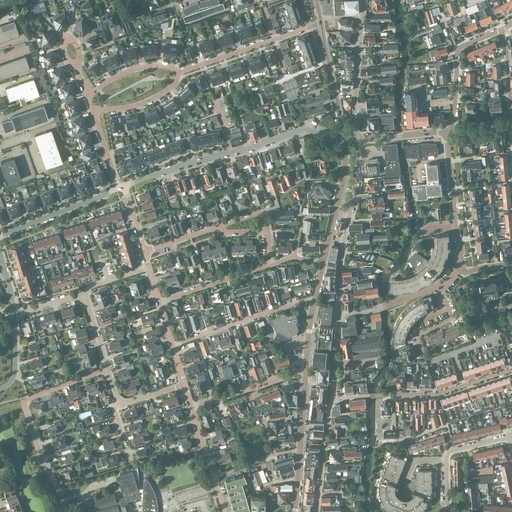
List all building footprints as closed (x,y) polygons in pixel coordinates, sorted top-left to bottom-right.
[(162,0),(160,1),(159,0),(153,0),(155,3),(149,5),(151,10),(165,5),(163,0),(162,0)] [(219,4),(217,0),(206,0),(200,1),(201,3),(198,4),(198,3),(197,2),(183,9),(186,16),(183,17),(185,23),(225,9),(223,3),(219,4)] [(249,5),(247,0),(245,0),(235,4),(237,9),(249,5)] [(286,9),(297,5),(295,0),(293,0),(286,3),(288,8),(286,9)] [(338,5),(337,0),(334,0),(334,1),(333,1),(333,15),(342,14),(342,11),(342,5),(338,5)] [(356,0),(341,1),(341,0),(337,0),(338,5),(342,5),(342,11),(342,12),(343,13),(344,14),(345,14),(359,13),(357,0),(356,0)] [(373,0),(374,3),(373,3),(373,6),(372,6),(372,8),(373,10),(384,10),(384,11),(388,11),(388,5),(386,5),(385,0),(373,0)] [(508,10),(505,3),(502,5),(499,0),(498,0),(497,1),(503,13),(508,10)] [(498,16),(503,13),(497,1),(495,2),(496,5),(491,8),(495,14),(496,13),(498,16)] [(451,16),(458,14),(454,2),(447,4),(451,16)] [(468,15),(469,15),(480,11),(482,9),(484,9),(487,7),(483,2),(465,9),(467,14),(467,13),(468,15)] [(29,7),(31,9),(37,14),(39,12),(41,11),(38,4),(29,7)] [(288,15),(299,11),(297,5),(286,9),(288,15)] [(430,27),(435,25),(434,23),(436,22),(434,14),(439,13),(438,7),(433,9),(425,11),(429,24),(430,27)] [(158,21),(169,17),(167,9),(155,14),(154,11),(149,13),(150,16),(155,14),(158,21)] [(484,9),(482,9),(488,23),(493,21),(491,15),(488,16),(484,9)] [(114,12),(113,10),(107,13),(107,14),(105,15),(109,27),(113,26),(115,32),(121,29),(119,23),(114,12)] [(289,21),(302,17),(301,16),(301,17),(299,11),(288,15),(290,20),(289,21)] [(59,17),(63,28),(67,27),(66,25),(68,25),(64,12),(58,14),(59,17)] [(470,17),(469,15),(468,15),(467,13),(467,14),(466,14),(473,30),(478,27),(477,24),(476,22),(472,23),(470,17)] [(466,14),(463,15),(464,17),(463,17),(464,20),(465,19),(468,25),(465,26),(467,32),(473,30),(466,14)] [(76,29),(75,29),(78,32),(86,24),(87,23),(80,16),(77,19),(75,23),(77,25),(74,27),(76,29)] [(59,29),(63,28),(59,17),(53,19),(57,29),(59,28),(59,29)] [(302,17),(289,21),(291,27),(304,22),(302,17)] [(452,20),(447,22),(447,24),(448,24),(452,23),(452,22),(458,20),(459,25),(455,27),(456,30),(453,32),(455,37),(455,38),(461,36),(460,35),(462,34),(460,29),(463,28),(462,24),(459,18),(459,17),(457,18),(453,19),(452,20)] [(347,21),(347,19),(345,19),(338,20),(338,28),(345,28),(345,30),(353,29),(353,24),(353,21),(347,21)] [(0,42),(20,35),(15,20),(0,25),(0,42)] [(261,20),(254,22),(259,35),(260,34),(260,35),(264,34),(264,33),(265,33),(261,20)] [(233,30),(234,30),(237,37),(239,36),(240,37),(241,38),(240,38),(241,42),(246,40),(245,39),(247,39),(243,26),(242,23),(232,26),(233,30)] [(243,26),(247,39),(249,38),(249,39),(254,37),(253,34),(252,34),(252,32),(252,31),(254,31),(252,23),(243,26)] [(86,24),(78,32),(80,35),(81,34),(83,36),(90,28),(86,24)] [(430,33),(427,34),(429,40),(432,39),(433,44),(436,43),(437,45),(441,44),(441,43),(441,42),(441,41),(440,37),(438,34),(442,33),(441,28),(432,31),(432,32),(430,33)] [(224,33),(228,45),(230,45),(230,46),(234,44),(233,41),(232,39),(232,38),(235,37),(232,30),(224,33)] [(228,45),(224,33),(223,31),(214,34),(217,43),(220,43),(221,43),(221,45),(222,49),(226,47),(226,46),(228,45)] [(340,44),(353,44),(352,31),(339,32),(340,44)] [(299,44),(310,40),(308,34),(297,38),(299,44)] [(87,47),(98,43),(96,37),(86,40),(86,42),(85,43),(87,47)] [(204,40),(208,52),(210,51),(211,52),(215,51),(214,48),(213,48),(213,46),(213,45),(216,44),(213,37),(210,38),(210,40),(205,42),(204,40)] [(207,53),(208,52),(204,40),(195,43),(198,50),(200,49),(201,50),(202,52),(201,52),(202,55),(207,54),(207,53)] [(310,40),(299,44),(298,44),(300,50),(302,49),(311,46),(309,40),(310,40)] [(149,45),(151,56),(152,56),(153,57),(157,57),(157,53),(156,53),(156,51),(156,50),(159,50),(158,41),(155,42),(155,45),(149,45)] [(32,54),(38,52),(37,49),(34,50),(32,42),(28,44),(32,54)] [(169,56),(171,43),(162,42),(161,50),(163,50),(164,51),(164,53),(163,53),(163,56),(167,57),(168,56),(169,56)] [(495,52),(494,50),(498,48),(495,42),(489,44),(492,51),(494,56),(496,55),(495,52)] [(171,43),(169,56),(171,56),(171,57),(176,58),(176,54),(176,53),(177,52),(179,52),(180,43),(177,43),(177,44),(171,43)] [(151,56),(149,45),(143,46),(143,44),(139,45),(140,52),(143,52),(144,53),(144,55),(144,58),(149,58),(149,57),(151,56)] [(195,57),(193,53),(194,52),(196,51),(194,44),(190,45),(191,47),(185,49),(186,52),(186,53),(186,56),(187,55),(189,59),(190,59),(190,60),(194,58),(194,57),(195,57)] [(397,44),(383,44),(383,50),(378,50),(378,53),(384,52),(397,51),(397,44)] [(494,56),(492,51),(489,44),(484,46),(486,53),(490,51),(491,54),(492,57),(493,57),(493,59),(495,58),(494,56)] [(128,48),(131,61),(133,60),(134,61),(138,60),(137,56),(136,55),(136,54),(139,53),(137,46),(128,48)] [(302,55),(313,52),(311,46),(302,49),(304,55),(302,55)] [(483,54),(486,53),(484,46),(478,49),(481,55),(484,63),(485,62),(485,60),(483,54)] [(130,61),(131,61),(128,48),(128,50),(123,52),(122,50),(119,51),(121,58),(124,57),(124,58),(125,60),(124,60),(125,63),(130,62),(130,61)] [(439,50),(434,52),(437,61),(437,62),(440,62),(443,62),(442,59),(441,56),(448,53),(446,48),(439,51),(439,50)] [(484,63),(481,55),(478,49),(473,51),(475,57),(479,56),(481,61),(482,64),(484,63)] [(474,58),(475,57),(473,51),(467,53),(470,60),(473,58),(475,64),(478,63),(475,57),(474,58)] [(45,61),(56,57),(55,54),(54,54),(53,52),(43,55),(45,61)] [(108,56),(114,67),(115,66),(116,67),(120,65),(119,62),(118,62),(117,61),(117,60),(120,58),(117,52),(108,56)] [(271,53),(270,52),(266,53),(267,54),(266,54),(270,67),(276,65),(272,52),(271,53)] [(304,61),(315,57),(313,52),(302,55),(304,61)] [(376,54),(367,55),(368,60),(367,60),(368,65),(368,64),(368,66),(377,64),(377,61),(383,61),(382,54),(376,54)] [(254,58),(258,69),(263,67),(264,69),(267,68),(265,60),(262,61),(261,61),(261,59),(260,55),(256,57),(256,58),(254,58)] [(22,72),(30,69),(25,56),(18,58),(22,72)] [(112,68),(114,67),(108,56),(100,60),(100,61),(103,66),(105,65),(106,66),(107,68),(106,68),(108,71),(112,69),(112,68)] [(45,61),(43,62),(45,68),(57,63),(56,61),(57,61),(56,57),(45,61)] [(315,57),(304,61),(306,61),(308,66),(317,63),(315,57)] [(15,74),(22,72),(18,58),(10,61),(15,74)] [(258,69),(254,58),(252,59),(252,58),(248,60),(249,63),(250,65),(249,66),(247,67),(250,75),(253,74),(259,72),(258,69)] [(345,69),(352,69),(353,69),(353,58),(345,58),(345,62),(345,69)] [(7,77),(15,74),(10,61),(3,64),(7,77)] [(96,77),(100,75),(100,74),(101,74),(99,70),(98,69),(101,67),(97,61),(89,66),(95,77),(96,76),(96,77)] [(235,65),(239,77),(248,74),(245,67),(243,68),(242,67),(241,66),(242,65),(241,62),(236,64),(237,65),(235,65)] [(437,62),(428,63),(429,68),(436,67),(437,75),(442,74),(442,72),(449,71),(448,65),(441,65),(440,62),(437,62)] [(239,77),(235,65),(233,66),(233,65),(228,66),(229,70),(230,70),(230,71),(230,72),(228,73),(230,81),(239,77)] [(390,78),(392,77),(397,77),(398,65),(395,65),(366,68),(367,75),(379,74),(379,73),(380,73),(381,73),(381,74),(393,72),(393,73),(390,74),(390,78)] [(54,77),(65,73),(64,69),(63,70),(62,68),(52,71),(54,77)] [(479,72),(479,68),(471,68),(471,72),(467,72),(467,78),(474,78),(477,78),(480,78),(480,76),(477,76),(474,76),(474,72),(479,72)] [(215,72),(220,84),(229,81),(226,74),(224,75),(223,74),(222,72),(223,72),(221,69),(217,70),(217,71),(215,72)] [(344,70),(343,75),(342,75),(341,79),(352,79),(352,70),(344,70)] [(220,84),(215,72),(214,73),(213,72),(209,73),(210,77),(210,76),(211,78),(211,79),(208,80),(211,87),(220,84)] [(65,73),(54,77),(56,82),(66,79),(65,77),(67,77),(65,73)] [(297,81),(298,81),(300,87),(320,81),(318,74),(307,78),(306,73),(295,76),(296,79),(297,81)] [(437,75),(433,76),(434,85),(448,83),(447,74),(442,74),(437,75)] [(201,77),(200,76),(196,78),(197,79),(196,79),(199,89),(205,87),(206,89),(209,88),(207,81),(204,82),(203,81),(202,77),(201,77)] [(392,77),(390,78),(379,79),(369,80),(369,83),(368,83),(367,84),(368,89),(367,90),(367,93),(368,93),(368,94),(377,93),(377,89),(378,89),(377,86),(376,86),(376,84),(378,84),(378,85),(380,85),(392,84),(392,77)] [(8,96),(9,98),(9,100),(24,96),(25,100),(40,95),(34,78),(5,88),(7,93),(6,93),(7,96),(8,96)] [(300,90),(297,81),(296,79),(282,83),(288,98),(289,100),(297,98),(296,95),(298,95),(298,93),(300,92),(299,90),(300,90)] [(353,80),(352,79),(341,79),(341,85),(341,90),(350,91),(350,86),(352,86),(353,80)] [(50,84),(47,85),(45,80),(41,81),(44,90),(51,87),(50,84)] [(493,89),(494,89),(502,88),(502,87),(502,86),(502,85),(501,82),(493,82),(493,80),(488,81),(488,84),(493,83),(493,89)] [(63,93),(74,89),(73,85),(72,85),(71,83),(65,85),(64,83),(56,86),(57,89),(59,88),(61,93),(63,93)] [(183,90),(192,99),(199,93),(194,87),(192,89),(191,89),(189,88),(190,87),(187,85),(184,88),(185,89),(183,90)] [(272,86),(264,89),(264,91),(257,93),(260,104),(267,102),(265,98),(266,97),(267,98),(270,97),(271,98),(275,96),(272,86)] [(478,92),(478,90),(484,90),(484,87),(478,87),(475,87),(474,89),(467,88),(466,94),(473,95),(474,92),(478,92)] [(499,95),(502,95),(502,88),(494,89),(495,91),(494,91),(494,97),(499,97),(499,95)] [(65,101),(73,99),(72,96),(75,95),(74,93),(75,92),(74,89),(63,93),(65,98),(64,98),(65,101)] [(185,106),(192,99),(183,90),(182,91),(181,90),(177,93),(180,96),(181,97),(182,98),(180,100),(185,106)] [(311,95),(301,98),(302,104),(303,103),(305,109),(309,108),(308,107),(331,101),(329,94),(324,95),(323,92),(319,93),(320,96),(312,98),(311,95)] [(415,92),(405,93),(406,98),(407,105),(406,105),(407,110),(406,110),(406,112),(407,116),(406,116),(407,119),(407,123),(407,126),(423,124),(427,123),(427,124),(429,124),(429,120),(428,113),(420,114),(420,115),(417,115),(415,92)] [(383,111),(383,103),(394,102),(394,94),(388,95),(381,95),(381,97),(381,100),(366,101),(367,112),(383,111)] [(175,113),(180,110),(183,108),(179,101),(176,103),(175,102),(174,101),(175,100),(173,97),(169,100),(170,101),(168,102),(174,111),(175,113)] [(491,112),(502,111),(500,97),(489,99),(491,112)] [(5,102),(9,100),(9,98),(5,100),(4,99),(0,100),(0,108),(7,107),(5,102)] [(66,110),(67,110),(80,106),(79,102),(78,102),(77,100),(74,101),(73,99),(65,101),(66,104),(64,105),(66,110)] [(350,109),(351,99),(346,100),(346,99),(343,99),(343,106),(345,106),(345,110),(350,109)] [(484,108),(484,102),(480,101),(475,101),(474,104),(466,104),(466,111),(475,111),(475,107),(480,107),(484,108)] [(175,113),(174,111),(168,102),(166,103),(166,102),(162,104),(164,107),(165,109),(165,110),(163,111),(167,119),(170,117),(170,116),(175,113)] [(280,104),(276,105),(279,117),(283,116),(283,114),(288,113),(288,114),(293,113),(289,102),(285,103),(281,104),(280,104)] [(49,119),(44,104),(11,116),(12,119),(15,128),(16,131),(49,119)] [(71,118),(79,115),(78,113),(81,112),(80,110),(81,109),(80,106),(67,110),(69,115),(68,116),(69,119),(71,118)] [(325,106),(323,106),(298,113),(300,121),(316,117),(315,115),(326,112),(325,106)] [(150,111),(155,123),(164,119),(161,112),(159,113),(158,112),(157,111),(158,111),(156,107),(152,109),(152,110),(150,111)] [(155,123),(150,111),(149,111),(148,111),(144,112),(145,116),(146,115),(146,117),(146,118),(144,119),(147,126),(155,123)] [(431,113),(428,113),(429,120),(432,120),(432,122),(444,121),(444,114),(440,115),(439,113),(432,114),(431,113)] [(132,117),(135,129),(140,128),(141,129),(144,128),(142,120),(140,121),(139,120),(138,118),(139,118),(138,114),(133,115),(134,116),(132,117)] [(75,126),(86,122),(85,119),(84,119),(83,117),(80,118),(79,115),(71,118),(72,121),(71,121),(73,127),(75,126)] [(282,129),(288,128),(289,128),(287,123),(293,121),(292,115),(279,119),(282,129)] [(135,129),(132,117),(130,117),(130,116),(125,117),(126,121),(127,123),(126,124),(124,124),(125,132),(135,129)] [(368,130),(394,128),(393,116),(368,118),(368,125),(368,130)] [(5,132),(12,130),(12,129),(15,128),(12,119),(9,120),(8,120),(2,122),(5,132)] [(116,120),(115,119),(111,119),(111,120),(110,120),(111,124),(110,124),(110,127),(111,127),(112,133),(118,132),(118,133),(122,133),(121,124),(118,125),(117,124),(116,119),(116,120)] [(268,130),(279,126),(277,119),(266,122),(268,130)] [(77,135),(85,132),(84,129),(87,128),(86,126),(87,126),(86,122),(75,126),(77,132),(75,132),(77,135)] [(255,129),(254,124),(247,127),(250,136),(251,142),(260,139),(259,138),(260,138),(259,135),(258,135),(257,129),(255,129)] [(234,146),(244,143),(239,128),(230,131),(234,146)] [(34,135),(40,152),(57,146),(51,129),(34,135)] [(213,133),(215,141),(217,141),(218,141),(221,141),(219,131),(213,133)] [(81,143),(92,139),(90,135),(89,136),(89,134),(86,135),(85,132),(77,135),(78,138),(79,138),(81,143)] [(210,143),(207,134),(207,132),(201,133),(201,135),(203,144),(206,144),(210,143)] [(198,147),(198,146),(196,137),(195,134),(189,136),(185,137),(187,143),(190,142),(192,148),(198,147)] [(487,148),(488,148),(488,149),(490,149),(490,148),(492,148),(492,142),(488,142),(487,136),(479,137),(480,146),(486,145),(487,148)] [(184,144),(187,143),(185,137),(181,138),(175,140),(176,141),(180,152),(186,150),(184,144)] [(310,155),(307,137),(300,138),(302,148),(300,148),(300,150),(301,154),(303,154),(303,156),(310,155)] [(472,148),(471,138),(463,138),(463,145),(469,145),(469,148),(472,148)] [(82,152),(90,149),(90,146),(93,145),(92,143),(93,143),(92,139),(81,143),(82,148),(81,149),(82,152)] [(176,153),(180,152),(176,141),(170,143),(174,153),(176,152),(176,153)] [(172,154),(174,153),(170,143),(164,145),(165,147),(168,156),(172,155),(172,154)] [(408,145),(404,146),(406,155),(406,157),(407,161),(410,161),(416,161),(418,161),(418,160),(427,159),(427,156),(427,155),(438,154),(438,155),(439,155),(438,147),(437,147),(436,143),(425,144),(419,145),(408,146),(408,145)] [(398,160),(397,144),(382,146),(383,150),(386,150),(388,162),(387,162),(387,166),(385,166),(386,176),(401,175),(400,165),(399,161),(398,161),(398,160)] [(57,146),(40,152),(46,168),(63,162),(57,146)] [(293,147),(292,146),(283,149),(285,156),(295,153),(295,155),(299,154),(296,146),(293,147)] [(163,157),(160,149),(159,147),(153,149),(154,151),(157,160),(161,159),(160,158),(163,157)] [(165,157),(168,156),(165,147),(160,149),(163,157),(165,156),(165,157)] [(311,157),(323,155),(321,147),(310,150),(311,157)] [(90,149),(82,152),(83,155),(85,154),(87,160),(98,156),(96,152),(95,153),(94,151),(91,152),(90,149)] [(278,154),(276,149),(268,151),(270,157),(271,160),(279,157),(278,154)] [(151,161),(148,153),(148,151),(142,153),(142,154),(146,165),(146,164),(149,163),(149,162),(151,161)] [(154,161),(157,160),(154,151),(148,153),(151,161),(154,161)] [(269,160),(267,152),(257,155),(261,169),(265,168),(262,156),(263,156),(265,162),(269,160)] [(145,165),(146,165),(142,154),(137,156),(137,157),(140,166),(140,167),(144,165),(145,164),(145,165)] [(251,164),(251,165),(258,163),(256,155),(249,157),(251,164)] [(132,168),(134,167),(131,159),(130,156),(125,158),(126,160),(126,161),(129,170),(132,169),(132,168)] [(137,167),(140,166),(137,157),(131,159),(134,167),(137,167)] [(14,158),(1,163),(8,184),(22,179),(14,158)] [(239,169),(243,167),(242,165),(249,163),(247,158),(236,161),(239,169)] [(329,166),(328,158),(317,160),(318,165),(321,165),(322,171),(329,170),(329,169),(330,169),(329,166)] [(97,174),(101,184),(107,182),(103,170),(101,171),(96,159),(89,161),(90,165),(93,164),(97,174)] [(368,175),(380,174),(379,162),(378,162),(378,159),(367,160),(368,163),(367,163),(368,175)] [(129,170),(126,161),(126,160),(120,162),(123,173),(129,171),(129,170)] [(230,176),(240,173),(236,161),(232,163),(233,165),(227,167),(230,176)] [(468,181),(475,180),(474,169),(481,169),(481,161),(467,163),(468,177),(468,181)] [(441,178),(439,163),(427,164),(427,165),(426,165),(428,184),(412,186),(413,196),(417,196),(417,201),(428,200),(427,195),(428,195),(428,196),(443,195),(441,182),(439,183),(439,178),(441,178)] [(309,175),(307,168),(304,169),(303,164),(300,164),(303,176),(309,175)] [(227,183),(222,166),(215,168),(216,169),(210,171),(212,178),(213,178),(214,181),(217,181),(218,185),(227,183)] [(206,189),(214,186),(210,172),(203,175),(206,183),(204,184),(206,189)] [(98,186),(101,184),(97,174),(92,176),(92,175),(88,176),(91,183),(94,182),(95,185),(97,185),(98,186)] [(289,177),(288,174),(283,175),(287,185),(293,183),(290,176),(289,177)] [(89,185),(91,183),(88,176),(85,177),(86,178),(81,180),(85,191),(88,189),(88,188),(90,188),(89,185)] [(191,182),(193,189),(194,190),(203,188),(201,181),(198,182),(196,176),(193,177),(191,177),(190,178),(191,182)] [(193,189),(191,182),(188,183),(187,177),(184,178),(182,178),(180,178),(184,191),(193,189)] [(255,204),(263,201),(261,195),(262,195),(260,191),(264,189),(261,182),(262,182),(260,177),(252,180),(253,182),(257,184),(260,191),(252,193),(255,204)] [(176,194),(184,191),(180,178),(179,179),(178,180),(175,181),(176,187),(174,187),(176,194)] [(267,181),(268,184),(265,185),(268,192),(270,191),(272,194),(279,191),(277,186),(279,185),(281,191),(287,189),(284,181),(278,183),(277,181),(275,181),(274,178),(267,181)] [(81,192),(85,191),(81,180),(75,182),(75,181),(72,182),(75,190),(77,189),(79,192),(81,191),(81,192)] [(368,192),(377,191),(378,190),(381,190),(380,186),(381,186),(380,180),(368,181),(367,182),(368,192)] [(72,191),(75,190),(72,182),(69,183),(69,184),(64,186),(68,197),(71,196),(71,195),(73,194),(72,191)] [(176,194),(174,187),(171,188),(169,183),(166,184),(164,183),(164,185),(163,185),(167,197),(176,194)] [(319,202),(319,199),(319,197),(330,198),(331,188),(326,187),(326,185),(316,184),(316,186),(312,185),(311,190),(308,190),(307,201),(312,201),(319,202)] [(64,199),(68,197),(64,186),(58,189),(58,187),(55,189),(58,196),(61,195),(62,198),(64,198),(64,199)] [(470,196),(479,194),(478,186),(471,187),(471,190),(469,190),(470,196)] [(296,201),(302,199),(298,188),(294,190),(295,191),(293,192),(296,201)] [(55,197),(58,196),(55,189),(52,190),(52,189),(46,191),(51,204),(55,202),(54,201),(56,200),(55,197)] [(47,205),(51,204),(46,191),(41,193),(41,194),(38,195),(41,203),(44,202),(45,205),(47,204),(47,205)] [(151,199),(153,198),(151,192),(149,193),(149,191),(145,192),(145,193),(144,193),(144,194),(142,194),(142,195),(139,196),(140,199),(139,201),(141,201),(141,202),(146,200),(151,199)] [(239,209),(249,206),(247,201),(250,200),(248,193),(244,194),(245,197),(236,200),(239,209)] [(473,204),(480,203),(479,194),(470,196),(470,201),(473,201),(473,204)] [(38,204),(41,203),(38,195),(35,196),(35,195),(29,197),(34,210),(38,209),(37,208),(39,207),(38,204)] [(385,196),(371,197),(371,198),(369,198),(370,207),(371,207),(371,211),(386,209),(385,196)] [(30,211),(34,210),(29,197),(24,200),(21,201),(24,209),(27,208),(28,211),(30,210),(30,211)] [(154,208),(156,207),(153,198),(151,199),(146,200),(147,203),(142,205),(143,208),(142,209),(144,210),(144,211),(149,209),(154,208)] [(312,201),(312,206),(318,207),(318,205),(320,205),(321,205),(329,206),(330,200),(321,199),(319,199),(319,202),(312,201)] [(21,210),(24,209),(21,201),(18,202),(12,204),(13,206),(17,216),(21,215),(21,214),(23,213),(21,210)] [(229,205),(227,201),(219,204),(221,207),(223,215),(233,211),(231,204),(229,205)] [(439,202),(433,203),(434,210),(434,213),(435,217),(438,217),(445,216),(444,206),(440,207),(439,202)] [(472,213),(484,211),(483,203),(480,203),(473,204),(473,207),(471,207),(472,213)] [(14,218),(17,216),(13,206),(8,208),(7,207),(4,208),(7,216),(10,215),(11,218),(13,217),(14,218)] [(147,220),(157,217),(159,216),(156,207),(154,208),(149,209),(150,212),(145,214),(146,217),(145,218),(146,219),(147,220)] [(214,220),(218,219),(217,214),(220,213),(218,207),(215,208),(215,211),(206,214),(208,221),(214,219),(214,220)] [(121,210),(115,212),(119,223),(121,222),(124,221),(121,210)] [(279,224),(280,223),(288,223),(288,217),(293,217),(293,211),(281,211),(281,215),(276,215),(276,223),(278,223),(279,224)] [(475,221),(482,220),(482,217),(485,216),(484,211),(472,213),(472,218),(475,218),(475,221)] [(116,223),(119,223),(115,212),(110,213),(112,221),(116,220),(116,223)] [(194,227),(201,224),(201,223),(204,222),(201,212),(197,213),(198,216),(191,219),(192,223),(191,224),(192,227),(194,227)] [(106,226),(108,226),(105,215),(99,216),(102,224),(105,223),(106,226)] [(177,222),(180,231),(186,229),(184,223),(187,222),(185,215),(182,216),(181,217),(182,220),(177,222)] [(97,229),(94,218),(89,220),(90,223),(90,225),(91,228),(94,227),(95,229),(97,229)] [(167,220),(159,222),(159,223),(158,223),(159,226),(160,227),(160,228),(169,225),(167,221),(168,221),(167,220)] [(169,221),(168,221),(167,221),(169,225),(170,228),(172,227),(175,233),(180,231),(177,222),(172,224),(171,220),(169,221)] [(312,233),(314,222),(304,220),(302,232),(312,233)] [(474,229),(483,228),(482,220),(475,221),(476,224),(473,224),(474,229)] [(350,233),(362,233),(362,224),(349,225),(350,233)] [(80,236),(82,236),(79,225),(74,226),(76,234),(79,233),(80,236)] [(151,238),(160,235),(158,230),(159,229),(159,228),(160,228),(160,227),(159,226),(148,230),(151,238)] [(69,236),(70,239),(71,239),(72,239),(68,228),(63,229),(65,237),(69,236)] [(486,228),(483,228),(474,229),(475,235),(477,235),(477,238),(484,237),(484,234),(487,233),(486,228)] [(277,240),(288,240),(288,233),(294,233),(294,229),(284,229),(284,232),(277,232),(277,240)] [(118,240),(129,237),(127,231),(119,234),(120,237),(117,238),(118,240)] [(319,241),(320,235),(308,234),(308,233),(306,233),(305,236),(308,236),(307,240),(311,240),(310,246),(302,246),(302,253),(319,253),(319,246),(316,246),(316,241),(319,241)] [(358,244),(370,243),(370,233),(357,233),(358,244)] [(422,287),(424,286),(425,285),(427,284),(428,283),(430,282),(431,281),(437,275),(438,273),(439,272),(440,271),(441,269),(442,268),(443,266),(444,265),(445,263),(445,262),(446,260),(447,258),(447,257),(448,255),(448,253),(448,252),(449,250),(449,248),(449,247),(449,245),(449,243),(449,242),(449,240),(449,238),(449,237),(449,235),(449,234),(431,237),(432,243),(435,244),(435,245),(435,246),(434,247),(434,249),(434,250),(434,251),(433,252),(433,253),(432,255),(432,256),(431,257),(431,258),(430,259),(430,260),(429,261),(418,253),(410,261),(417,272),(416,273),(415,274),(414,274),(413,275),(412,275),(411,275),(408,276),(407,276),(406,277),(405,277),(402,277),(400,277),(399,273),(392,277),(389,291),(392,291),(393,292),(395,292),(397,292),(398,292),(400,292),(402,292),(404,292),(405,292),(407,291),(409,291),(411,291),(412,290),(414,290),(416,289),(417,289),(419,288),(420,287),(422,287)] [(55,247),(57,246),(54,235),(48,237),(51,245),(54,244),(55,247)] [(476,246),(485,245),(484,237),(477,238),(478,240),(475,241),(476,246)] [(44,250),(46,250),(43,239),(38,240),(40,248),(43,247),(44,250)] [(249,240),(250,253),(256,253),(256,257),(259,257),(258,244),(252,244),(252,240),(249,240)] [(510,245),(510,241),(503,242),(503,245),(502,245),(502,248),(505,248),(505,254),(511,253),(511,247),(510,247),(510,245)] [(121,250),(132,247),(130,242),(122,244),(123,248),(120,248),(121,250)] [(218,243),(221,255),(227,254),(225,246),(222,246),(221,242),(218,243)] [(278,253),(288,252),(289,252),(289,251),(292,251),(291,242),(286,242),(286,245),(277,246),(278,253)] [(222,260),(221,255),(218,243),(215,243),(216,248),(213,248),(215,257),(216,256),(217,260),(217,261),(222,260)] [(371,246),(371,244),(358,245),(359,252),(372,251),(372,249),(378,249),(378,246),(371,246)] [(215,257),(213,248),(210,249),(209,245),(206,245),(209,258),(215,257)] [(480,254),(486,253),(485,245),(476,246),(477,252),(479,251),(480,254)] [(13,254),(21,252),(20,249),(23,248),(22,246),(11,249),(13,254)] [(337,261),(338,256),(338,254),(339,248),(332,246),(330,256),(329,260),(332,261),(332,260),(337,261)] [(203,267),(201,262),(200,258),(197,259),(195,253),(192,254),(191,250),(188,251),(193,264),(198,262),(200,268),(203,267)] [(189,265),(193,264),(188,251),(185,252),(187,256),(184,257),(187,265),(189,265)] [(124,261),(135,258),(133,252),(125,255),(126,258),(123,259),(124,261)] [(486,253),(480,254),(479,254),(480,262),(485,262),(484,259),(489,259),(488,253),(486,253)] [(372,256),(371,255),(368,254),(366,259),(366,260),(355,258),(354,263),(362,264),(366,264),(367,259),(370,260),(370,259),(374,261),(376,256),(372,254),(372,256)] [(16,265),(24,262),(23,259),(26,258),(25,256),(14,259),(16,265)] [(173,267),(171,261),(170,259),(160,262),(162,270),(163,270),(163,271),(166,270),(167,269),(166,268),(169,268),(169,269),(173,267)] [(86,264),(89,275),(95,273),(92,265),(89,266),(88,263),(86,264)] [(84,276),(82,268),(78,269),(77,266),(75,267),(79,278),(84,276)] [(281,279),(288,278),(289,278),(286,266),(278,268),(281,279)] [(22,275),(27,273),(26,270),(29,269),(29,267),(18,270),(19,275),(22,275)] [(274,285),(280,284),(277,269),(271,271),(274,285)] [(166,278),(165,279),(168,285),(171,284),(172,286),(175,285),(176,288),(180,287),(176,275),(180,274),(179,270),(170,273),(171,277),(166,278)] [(325,281),(325,286),(325,291),(326,291),(326,294),(334,293),(334,291),(335,291),(335,289),(335,281),(335,270),(327,270),(327,281),(325,281)] [(298,281),(308,278),(306,271),(296,274),(298,281)] [(72,274),(69,275),(68,272),(66,272),(69,283),(74,282),(74,280),(72,274)] [(58,287),(64,285),(61,277),(60,274),(55,275),(58,287)] [(25,285),(33,283),(32,279),(35,279),(34,277),(23,280),(25,285)] [(249,281),(251,286),(250,287),(251,292),(261,289),(259,284),(265,283),(263,277),(249,281)] [(505,290),(509,290),(507,278),(503,279),(502,277),(481,281),(482,285),(483,285),(485,294),(491,293),(492,295),(506,292),(505,290)] [(133,289),(143,286),(141,280),(137,281),(136,278),(125,281),(127,286),(132,284),(133,289)] [(359,289),(373,287),(372,280),(358,282),(359,289)] [(301,284),(303,291),(311,288),(311,286),(314,286),(314,282),(310,283),(309,282),(307,283),(302,284),(301,284)] [(295,293),(303,291),(301,284),(293,287),(295,293)] [(37,287),(26,290),(28,296),(38,293),(37,289),(40,289),(39,286),(37,287)] [(143,286),(133,289),(135,295),(134,295),(135,298),(141,296),(140,293),(145,292),(143,286)] [(237,296),(251,292),(249,286),(235,290),(237,296)] [(97,300),(107,297),(105,291),(108,290),(107,287),(99,289),(100,292),(95,294),(97,300)] [(380,298),(378,287),(374,287),(367,288),(356,290),(354,290),(354,294),(353,295),(352,292),(344,293),(344,297),(345,301),(353,300),(355,300),(355,298),(367,296),(368,301),(380,298)] [(213,302),(216,301),(221,299),(221,298),(228,296),(226,288),(218,290),(219,291),(214,293),(215,294),(212,295),(213,302)] [(281,305),(277,290),(271,292),(274,302),(276,301),(278,306),(281,305)] [(269,308),(272,307),(271,303),(273,302),(270,292),(266,293),(265,294),(267,300),(268,304),(269,308)] [(204,300),(202,293),(196,295),(201,308),(206,307),(205,303),(206,303),(206,302),(206,301),(205,300),(204,300)] [(258,310),(265,308),(261,295),(254,297),(258,310)] [(426,297),(423,298),(420,299),(419,299),(417,300),(416,301),(414,302),(415,303),(412,305),(411,306),(410,305),(409,306),(408,307),(407,308),(405,309),(404,310),(403,312),(402,313),(401,314),(402,315),(400,318),(398,321),(397,320),(396,322),(396,323),(395,325),(394,327),(394,328),(393,330),(393,332),(394,332),(394,334),(393,337),(392,337),(391,338),(391,340),(391,341),(391,342),(400,343),(403,343),(403,342),(403,340),(403,339),(403,338),(404,336),(404,335),(404,334),(405,333),(405,331),(406,330),(406,329),(407,328),(407,327),(408,325),(409,324),(409,323),(410,322),(411,321),(412,320),(413,318),(414,317),(415,316),(416,315),(417,314),(418,314),(420,312),(422,311),(423,311),(424,310),(434,307),(431,295),(430,295),(428,296),(427,296),(426,297)] [(107,297),(97,300),(99,306),(104,305),(104,308),(111,306),(110,303),(109,303),(107,297)] [(248,314),(254,312),(250,298),(244,300),(248,314)] [(140,302),(139,300),(131,302),(132,307),(138,305),(139,310),(150,307),(148,300),(140,302)] [(176,315),(182,313),(180,306),(182,306),(180,300),(174,302),(175,305),(173,306),(176,315)] [(185,310),(198,305),(196,300),(183,305),(185,310)] [(244,305),(242,301),(239,302),(239,301),(234,303),(239,320),(243,318),(242,314),(243,314),(240,305),(244,305)] [(352,305),(352,302),(345,303),(346,311),(353,310),(353,308),(354,308),(354,305),(352,305)] [(230,320),(236,319),(231,304),(225,305),(230,320)] [(332,320),(333,307),(333,305),(320,304),(318,322),(331,324),(332,320)] [(220,318),(219,313),(226,310),(224,306),(213,309),(215,314),(216,319),(220,318)] [(67,309),(70,318),(73,317),(74,320),(80,318),(78,311),(74,312),(73,307),(67,309)] [(103,321),(113,318),(111,314),(116,312),(114,307),(108,309),(109,312),(100,314),(103,321)] [(66,319),(70,318),(67,309),(61,310),(63,316),(60,317),(61,323),(62,324),(67,322),(66,319)] [(213,309),(202,312),(206,327),(211,325),(208,316),(215,314),(213,309)] [(298,316),(297,311),(288,315),(282,312),(277,314),(276,316),(269,319),(271,325),(272,325),(275,334),(273,337),(274,341),(277,342),(299,334),(298,329),(299,326),(297,319),(298,316)] [(61,323),(60,317),(56,318),(54,313),(49,314),(52,325),(55,324),(56,325),(61,323)] [(143,325),(154,322),(152,313),(141,316),(143,325)] [(48,324),(51,323),(49,314),(43,316),(45,322),(41,323),(43,328),(43,329),(49,327),(48,324)] [(193,330),(199,328),(195,314),(191,315),(189,316),(193,330)] [(358,324),(355,316),(347,318),(347,319),(347,321),(348,321),(348,323),(342,324),(342,336),(359,334),(358,326),(358,324)] [(191,327),(187,317),(177,320),(179,323),(180,322),(182,327),(179,328),(181,333),(183,332),(185,338),(189,337),(186,329),(191,327)] [(43,328),(41,323),(41,322),(38,323),(36,318),(31,320),(34,329),(39,328),(40,329),(43,328)] [(32,335),(35,334),(31,320),(25,321),(26,326),(23,327),(25,334),(29,333),(32,335)] [(111,334),(118,332),(115,324),(105,328),(107,335),(111,333),(111,334)] [(247,337),(254,335),(250,324),(244,326),(247,337)] [(463,328),(461,329),(459,324),(454,327),(458,335),(462,334),(465,332),(463,328)] [(331,349),(333,327),(331,326),(320,325),(320,327),(320,335),(320,338),(319,338),(318,348),(319,348),(318,349),(315,349),(313,364),(316,364),(319,365),(329,366),(330,362),(330,360),(329,359),(331,357),(329,354),(330,353),(331,350),(328,350),(328,349),(331,349)] [(152,330),(151,326),(141,329),(142,333),(146,332),(148,340),(158,337),(156,329),(152,330)] [(78,338),(87,335),(85,328),(78,330),(77,327),(70,329),(71,333),(73,332),(73,333),(73,334),(73,335),(73,336),(74,337),(74,338),(75,338),(78,338)] [(454,337),(458,335),(454,327),(448,329),(453,341),(454,340),(454,337)] [(241,336),(239,329),(236,330),(238,337),(234,338),(238,348),(245,346),(242,336),(241,336)] [(451,342),(453,341),(448,329),(443,332),(446,339),(446,340),(449,339),(451,342)] [(381,330),(376,331),(354,335),(341,337),(342,345),(343,345),(345,357),(353,355),(354,359),(380,355),(381,348),(379,335),(384,335),(383,330),(381,330)] [(446,339),(443,332),(442,331),(437,333),(442,345),(444,344),(443,341),(446,339)] [(441,345),(442,345),(437,333),(431,336),(435,344),(439,343),(441,345)] [(87,335),(78,338),(74,339),(76,345),(75,346),(76,350),(83,348),(82,344),(89,342),(87,335)] [(112,350),(122,347),(120,341),(124,339),(123,336),(116,338),(117,341),(109,343),(112,350)] [(214,346),(215,346),(220,344),(222,349),(227,347),(226,346),(232,344),(230,336),(219,340),(218,336),(214,337),(215,340),(213,340),(214,346)] [(428,347),(435,344),(431,336),(426,338),(428,342),(426,343),(428,347)] [(252,349),(258,347),(258,346),(261,346),(258,337),(252,339),(252,341),(250,342),(252,349)] [(31,352),(41,349),(39,345),(43,344),(41,339),(35,341),(36,344),(29,346),(31,352)] [(203,355),(210,353),(206,340),(199,342),(203,355)] [(154,346),(153,342),(147,344),(144,345),(146,351),(148,351),(150,354),(153,354),(163,351),(161,344),(154,346)] [(405,355),(414,352),(412,347),(410,348),(408,344),(402,347),(405,355)] [(193,362),(200,360),(199,357),(195,358),(194,352),(197,351),(195,345),(189,347),(190,351),(183,353),(186,361),(192,359),(193,362)] [(84,359),(94,356),(92,349),(87,351),(86,347),(78,349),(80,356),(83,355),(84,359)] [(264,360),(264,359),(268,357),(267,355),(270,354),(268,350),(258,354),(265,375),(272,372),(268,359),(264,360)] [(414,352),(405,355),(409,364),(415,361),(414,358),(416,357),(414,352)] [(33,370),(44,366),(42,361),(46,360),(45,357),(44,354),(38,356),(39,359),(30,362),(33,370)] [(127,361),(125,362),(122,355),(114,358),(116,365),(121,363),(122,367),(130,364),(129,362),(127,361)] [(256,363),(258,363),(255,355),(250,357),(253,366),(250,367),(254,380),(264,376),(261,367),(258,368),(256,363)] [(94,356),(84,359),(85,363),(82,363),(84,369),(92,367),(91,364),(96,362),(94,356)] [(499,358),(502,368),(508,366),(505,356),(499,358)] [(241,360),(236,361),(241,375),(243,380),(246,378),(245,373),(243,368),(248,366),(245,358),(244,358),(244,357),(243,357),(242,357),(241,357),(241,358),(241,359),(241,360)] [(277,369),(287,365),(290,364),(288,357),(275,362),(277,369)] [(492,371),(497,370),(494,360),(491,361),(490,358),(488,359),(492,371)] [(497,370),(502,368),(499,358),(494,360),(497,370)] [(483,361),(487,373),(492,371),(488,359),(483,361)] [(198,376),(204,374),(203,371),(200,372),(198,366),(201,365),(200,360),(193,362),(194,365),(188,367),(190,375),(197,373),(198,376)] [(478,365),(481,375),(487,373),(483,361),(477,363),(478,365)] [(158,373),(168,370),(166,364),(159,366),(158,363),(152,365),(154,371),(157,370),(158,373)] [(476,376),(481,375),(478,365),(475,366),(474,363),(472,364),(473,367),(476,376)] [(120,381),(131,377),(129,369),(134,368),(133,364),(126,366),(127,369),(118,372),(120,381)] [(232,368),(231,365),(222,368),(225,378),(232,375),(233,378),(240,376),(237,366),(232,368)] [(318,375),(318,381),(328,382),(329,377),(330,373),(329,373),(330,368),(329,368),(319,367),(318,372),(318,375)] [(471,378),(476,376),(473,367),(468,369),(471,378)] [(375,373),(374,369),(363,371),(361,371),(351,373),(352,381),(363,379),(362,375),(375,373)] [(465,380),(471,378),(468,369),(462,370),(465,380)] [(168,370),(158,373),(159,376),(156,377),(157,382),(163,381),(162,378),(169,376),(168,370)] [(450,374),(454,384),(459,382),(456,373),(455,373),(455,370),(452,371),(453,373),(450,374)] [(397,388),(403,388),(405,388),(405,371),(401,371),(401,378),(397,378),(397,384),(397,388)] [(34,388),(43,385),(43,383),(46,382),(43,372),(37,374),(38,377),(31,379),(34,388)] [(204,374),(198,376),(199,380),(200,379),(201,382),(195,384),(198,394),(206,391),(204,385),(207,384),(204,374)] [(448,386),(454,384),(450,374),(445,376),(448,386)] [(443,387),(448,386),(445,376),(440,378),(443,387)] [(503,389),(508,387),(505,377),(500,379),(503,389)] [(438,389),(443,387),(440,378),(434,380),(438,389)] [(127,394),(137,391),(136,388),(141,387),(139,379),(131,382),(131,384),(124,386),(127,394)] [(498,390),(503,389),(500,379),(495,381),(498,390)] [(415,384),(414,381),(407,381),(407,389),(412,389),(417,389),(416,384),(415,384)] [(493,392),(498,390),(495,381),(489,382),(493,392)] [(92,384),(95,394),(98,393),(100,398),(106,396),(103,388),(100,389),(98,382),(92,384)] [(346,395),(355,394),(365,392),(365,391),(368,391),(367,382),(353,384),(353,386),(345,387),(346,395)] [(487,394),(493,392),(489,382),(484,384),(487,394)] [(91,395),(95,394),(92,384),(86,386),(88,390),(84,391),(85,394),(87,401),(87,402),(93,400),(92,398),(91,395)] [(324,413),(325,412),(327,411),(327,406),(326,405),(327,395),(328,387),(328,385),(321,384),(321,385),(316,384),(316,387),(312,387),(310,400),(310,403),(308,414),(309,417),(323,419),(324,417),(324,413)] [(482,396),(487,394),(484,384),(479,386),(482,396)] [(284,402),(288,401),(290,400),(288,392),(295,391),(293,385),(280,388),(284,402)] [(477,397),(482,396),(479,386),(474,388),(477,397)] [(84,390),(80,391),(80,388),(74,390),(77,399),(80,398),(82,402),(87,401),(85,394),(84,391),(84,390)] [(471,399),(477,397),(474,388),(468,389),(471,399)] [(78,402),(77,399),(74,390),(68,392),(69,394),(65,395),(69,406),(74,405),(74,403),(78,402)] [(257,405),(281,396),(279,390),(255,399),(257,405)] [(462,392),(465,401),(470,400),(467,390),(462,392)] [(459,403),(465,401),(462,392),(456,393),(459,403)] [(454,405),(459,403),(456,393),(451,395),(454,405)] [(65,396),(62,397),(62,394),(56,396),(59,406),(62,405),(63,408),(69,406),(65,395),(65,396)] [(300,408),(300,395),(291,395),(291,400),(293,400),(294,402),(288,402),(288,408),(300,408)] [(449,407),(454,405),(451,395),(446,397),(449,407)] [(59,406),(56,396),(50,398),(50,400),(47,401),(51,412),(56,410),(55,407),(59,406)] [(179,405),(177,397),(163,401),(164,405),(168,404),(169,408),(179,405)] [(443,408),(449,407),(446,397),(440,399),(443,408)] [(351,411),(361,410),(365,410),(365,407),(366,407),(365,399),(350,401),(351,409),(351,411)] [(383,409),(382,409),(383,414),(392,414),(392,401),(387,402),(387,401),(384,401),(384,402),(383,402),(383,409)] [(47,411),(44,402),(35,405),(36,409),(37,409),(38,409),(39,414),(47,411)] [(244,407),(242,402),(234,405),(235,409),(229,411),(231,416),(248,411),(247,406),(244,407)] [(256,415),(273,410),(271,404),(254,409),(256,415)] [(333,414),(341,413),(339,404),(335,404),(333,406),(332,413),(333,414)] [(93,409),(90,410),(92,415),(93,415),(95,422),(100,420),(108,418),(105,409),(98,411),(97,408),(93,409)] [(133,419),(139,417),(136,409),(124,412),(127,420),(133,418),(133,419)] [(175,409),(163,413),(164,416),(173,414),(176,422),(184,419),(181,411),(176,412),(175,409)] [(294,418),(294,417),(297,417),(297,409),(287,410),(287,418),(288,418),(289,424),(295,424),(295,418),(294,418)] [(212,413),(211,411),(208,412),(209,414),(202,416),(206,427),(213,425),(211,419),(216,418),(214,412),(212,413)] [(441,425),(446,423),(443,414),(438,416),(441,425)] [(437,416),(431,418),(430,418),(433,427),(440,425),(437,416)] [(229,417),(222,419),(224,426),(224,428),(231,425),(231,423),(229,417)] [(347,425),(347,417),(335,418),(335,428),(334,428),(334,437),(340,437),(341,428),(339,428),(339,425),(341,425),(341,426),(342,428),(345,427),(346,427),(346,425),(347,425)] [(508,426),(507,419),(506,417),(499,419),(500,424),(500,423),(501,427),(508,426)] [(131,433),(141,430),(139,423),(142,422),(141,418),(135,420),(136,423),(129,425),(131,433)] [(270,422),(267,422),(269,428),(271,428),(272,431),(280,430),(280,427),(282,427),(281,420),(279,420),(270,421),(270,422)] [(500,423),(500,424),(497,424),(496,420),(493,421),(494,425),(496,432),(502,431),(501,427),(500,423)] [(49,435),(59,433),(57,428),(62,427),(60,421),(54,423),(55,426),(47,428),(49,435)] [(289,433),(293,432),(293,428),(297,428),(297,424),(293,424),(293,425),(289,425),(289,433)] [(100,428),(99,425),(92,427),(94,433),(99,431),(100,437),(111,433),(109,426),(100,428)] [(177,437),(188,434),(186,426),(175,429),(177,437)] [(466,439),(465,432),(461,432),(459,426),(457,426),(458,430),(458,433),(460,440),(466,439)] [(222,434),(221,430),(215,431),(216,436),(211,437),(214,446),(218,445),(218,443),(224,441),(223,438),(225,437),(226,436),(226,434),(224,433),(222,434)] [(322,439),(323,432),(308,430),(307,439),(313,440),(314,438),(322,439)] [(135,445),(145,442),(143,436),(148,435),(147,431),(139,433),(139,436),(133,438),(135,445)] [(288,436),(288,435),(278,435),(278,440),(284,439),(285,443),(294,443),(293,435),(288,436)] [(348,436),(338,438),(339,444),(349,443),(348,441),(356,440),(355,435),(348,436)] [(437,437),(439,445),(446,443),(444,435),(437,437)] [(56,449),(66,446),(64,440),(65,440),(64,436),(57,439),(58,440),(53,442),(56,449)] [(433,447),(439,445),(437,437),(430,439),(433,447)] [(187,442),(185,438),(178,440),(180,445),(182,444),(184,451),(193,448),(190,440),(187,442)] [(338,443),(337,438),(328,439),(329,444),(329,446),(338,445),(338,443)] [(106,442),(105,439),(98,441),(100,445),(103,444),(105,450),(115,447),(113,440),(106,442)] [(426,449),(433,447),(430,439),(424,441),(426,449)] [(419,451),(426,449),(424,441),(417,443),(419,451)] [(413,453),(419,451),(417,443),(410,445),(411,447),(411,448),(408,449),(409,452),(409,454),(413,453)] [(139,458),(148,456),(146,451),(151,450),(149,444),(144,446),(144,449),(136,451),(139,458)] [(225,454),(217,456),(220,464),(227,461),(227,462),(232,461),(229,453),(232,452),(231,450),(238,448),(237,445),(231,447),(224,449),(225,454)] [(497,448),(498,455),(499,459),(500,461),(500,463),(503,462),(503,461),(507,460),(506,457),(502,458),(501,454),(504,454),(503,446),(497,448)] [(158,449),(160,455),(165,454),(168,453),(166,447),(158,449)] [(68,463),(72,461),(71,457),(73,456),(71,449),(62,452),(63,456),(59,457),(60,461),(59,461),(60,465),(62,464),(62,463),(65,462),(66,463),(68,463)] [(494,463),(491,449),(485,451),(487,458),(490,457),(491,460),(492,464),(494,463)] [(318,466),(319,458),(319,452),(306,451),(305,465),(318,466)] [(362,457),(362,451),(330,451),(330,463),(343,463),(343,456),(345,456),(345,458),(357,458),(362,457)] [(479,452),(473,453),(475,461),(475,463),(478,462),(481,462),(481,461),(479,452)] [(421,467),(421,470),(418,470),(418,474),(419,474),(419,476),(418,479),(418,483),(419,483),(419,485),(418,488),(418,489),(419,489),(419,490),(418,493),(416,492),(416,493),(414,492),(414,491),(413,491),(413,492),(412,492),(412,493),(412,494),(413,494),(413,495),(414,495),(414,494),(415,494),(414,496),(410,498),(406,499),(402,499),(399,496),(396,493),(395,489),(396,487),(396,488),(397,488),(398,488),(399,488),(399,487),(399,486),(398,486),(398,485),(396,485),(396,484),(395,484),(395,481),(396,479),(398,476),(398,472),(399,471),(400,471),(401,467),(402,464),(402,462),(403,462),(404,459),(391,453),(390,456),(391,456),(391,457),(390,459),(389,458),(387,464),(388,465),(388,466),(386,467),(383,473),(384,473),(384,474),(383,475),(382,475),(379,482),(381,483),(380,485),(379,485),(379,493),(381,493),(381,495),(380,496),(383,503),(385,502),(385,504),(384,505),(390,511),(392,508),(396,510),(394,511),(398,511),(399,511),(402,511),(419,511),(420,511),(421,509),(423,510),(428,505),(427,504),(428,501),(430,502),(433,495),(432,495),(431,493),(432,492),(433,492),(433,484),(432,484),(431,483),(432,481),(433,482),(433,475),(432,475),(431,474),(432,473),(433,473),(433,470),(430,470),(430,467),(421,467)] [(120,463),(117,455),(107,458),(106,455),(100,457),(102,466),(107,464),(108,466),(120,463)] [(276,469),(288,465),(294,463),(292,457),(274,462),(276,469)] [(503,471),(510,469),(509,463),(501,465),(502,469),(499,469),(496,470),(496,472),(500,472),(503,471)] [(74,475),(76,474),(74,471),(77,470),(75,464),(69,466),(70,470),(64,472),(66,478),(69,477),(70,480),(75,478),(74,475)] [(342,464),(328,465),(328,472),(337,471),(337,474),(337,475),(348,475),(359,475),(359,468),(361,468),(361,464),(342,464)] [(277,476),(288,473),(294,471),(293,465),(275,470),(277,476)] [(114,493),(94,499),(79,504),(81,511),(85,510),(85,511),(157,511),(158,509),(158,507),(157,502),(156,498),(156,496),(155,493),(154,491),(153,489),(152,487),(150,484),(150,483),(148,481),(146,478),(143,480),(141,511),(128,511),(132,511),(131,511),(129,504),(130,504),(129,504),(127,505),(126,503),(141,498),(137,488),(140,487),(138,466),(119,472),(121,477),(117,478),(123,497),(116,499),(114,493)] [(316,478),(318,467),(312,466),(311,472),(305,471),(304,477),(310,478),(310,477),(316,478)] [(497,478),(511,475),(510,469),(503,471),(503,474),(501,475),(497,476),(497,478)] [(250,473),(255,486),(267,482),(263,470),(258,472),(258,470),(250,473)] [(248,504),(246,504),(240,484),(246,482),(245,478),(243,475),(235,477),(234,476),(231,477),(231,478),(226,480),(226,484),(225,484),(226,488),(228,488),(228,491),(228,495),(230,495),(230,498),(230,502),(232,502),(232,509),(234,509),(234,511),(233,511),(247,511),(249,511),(249,507),(248,504)] [(470,484),(494,482),(493,476),(470,478),(470,484)] [(306,480),(305,492),(304,503),(313,504),(314,493),(313,493),(314,491),(315,491),(316,479),(311,478),(311,481),(306,480)] [(500,490),(511,487),(511,481),(505,483),(506,486),(503,487),(499,488),(500,490)] [(339,489),(338,489),(338,488),(333,488),(333,482),(325,482),(325,490),(333,490),(333,491),(339,491),(338,491),(341,491),(341,488),(339,488),(339,489)] [(271,492),(276,492),(276,491),(292,490),(292,484),(280,484),(280,486),(270,486),(271,492)] [(6,501),(16,498),(14,491),(4,495),(6,501)] [(277,503),(288,503),(290,503),(290,491),(277,492),(277,503)] [(251,499),(250,511),(265,511),(266,496),(262,496),(262,495),(259,495),(259,499),(251,499)] [(341,500),(340,500),(337,501),(337,495),(331,495),(322,496),(322,504),(323,504),(323,505),(340,504),(342,504),(341,500)] [(501,497),(500,506),(496,505),(495,511),(501,511),(502,506),(503,504),(503,499),(504,498),(501,497)] [(9,508),(18,505),(16,498),(6,501),(9,508)] [(488,502),(488,505),(484,504),(484,502),(481,502),(480,508),(484,509),(483,511),(487,511),(489,511),(490,505),(491,498),(489,498),(489,502),(488,502)]
